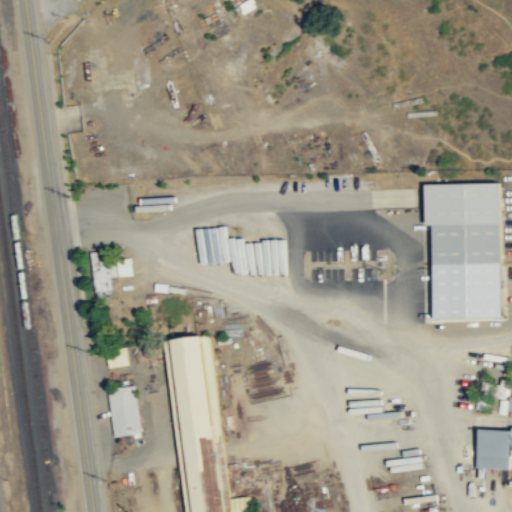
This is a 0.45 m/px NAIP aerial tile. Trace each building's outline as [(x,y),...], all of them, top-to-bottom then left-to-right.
[(439,318),(507,317),(505,182),(430,183),(431,224),(437,223),(439,318)] [(95,298),(114,296),(112,276),(134,275),(132,256),(102,259),(101,250),(92,251),(95,298)] [(227,511),(204,333),(189,334),(165,339),(187,511),(227,511)] [(110,367),(130,364),(128,348),(108,351),(110,367)] [(142,433),(137,385),(109,387),(115,436),(142,433)] [(511,429),(482,427),(480,466),(511,468),(511,429)] [(251,511),(250,497),(240,498),(241,511),(251,511)]
